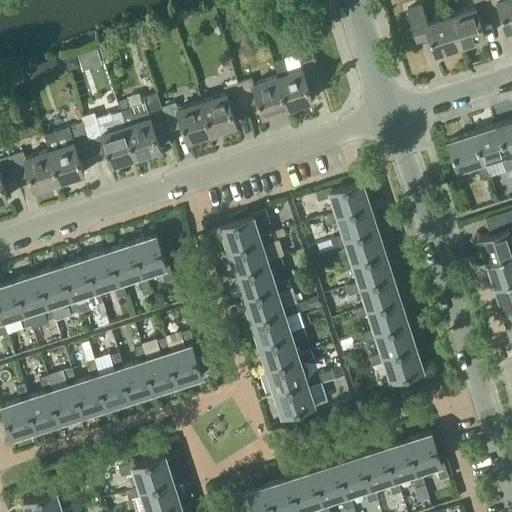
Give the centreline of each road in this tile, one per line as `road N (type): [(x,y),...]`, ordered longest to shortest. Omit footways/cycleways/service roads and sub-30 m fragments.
road 1 (residential): [(0,242),(388,116)]
road 2 (residential): [(511,491),(388,116)]
road 3 (residential): [(388,116),(511,76)]
road 4 (residential): [(388,116),(350,0)]
